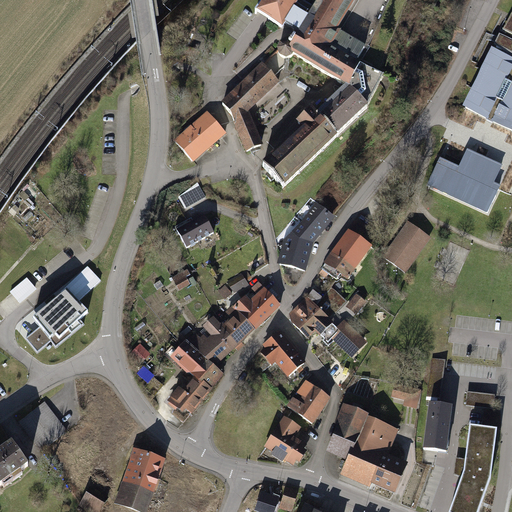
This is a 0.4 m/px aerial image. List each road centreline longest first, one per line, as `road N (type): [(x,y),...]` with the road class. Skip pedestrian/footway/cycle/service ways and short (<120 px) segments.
road 1 (residential): [(290,300),(430,114),(493,0)]
road 2 (residential): [(154,178),(242,166),(253,177),(277,278),(290,300)]
road 3 (residential): [(278,314),(334,390),(311,482)]
road 4 (residential): [(143,0),(158,98),(154,178)]
road 5 (residential): [(154,178),(119,279),(111,339)]
road 6 (residential): [(191,452),(278,314)]
road 7 (residential): [(111,339),(137,403),(191,452)]
road 8 (residential): [(111,339),(0,410)]
